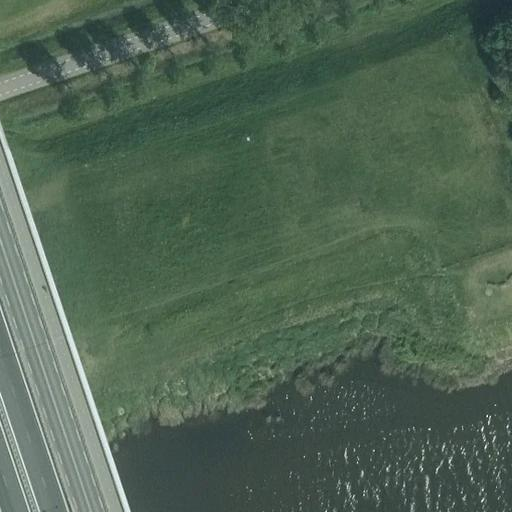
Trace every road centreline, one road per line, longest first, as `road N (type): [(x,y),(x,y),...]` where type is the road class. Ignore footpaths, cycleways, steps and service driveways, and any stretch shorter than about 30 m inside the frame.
road 1 (secondary): [(88,511),(0,246)]
road 2 (unclassified): [(0,91),(234,13)]
road 3 (trunk): [(51,511),(0,356)]
